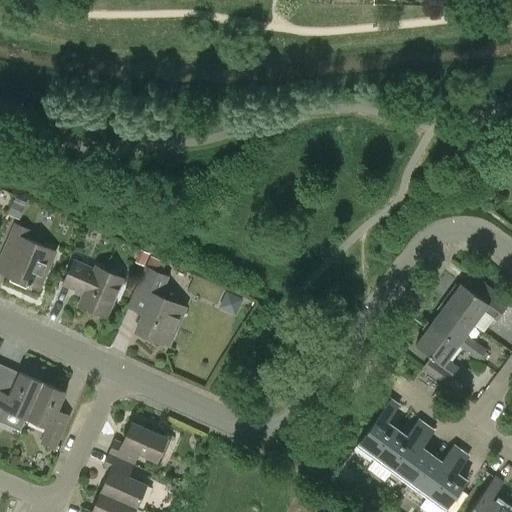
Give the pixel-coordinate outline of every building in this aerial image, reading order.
[(54,252),(45,248),(23,239),(27,230),(15,224),(1,257),(13,262),(7,274),(38,288),(48,266),(54,252)] [(151,255),(145,269),(128,307),(143,314),(136,330),(168,345),(184,309),(156,296),(165,277),(160,275),(166,262),(151,255)] [(93,270),(73,261),(63,284),(83,292),(78,303),(106,315),(122,278),(95,266),(93,270)] [(461,283),(446,304),(473,324),(473,323),(483,331),(494,316),(497,318),(509,302),(484,284),(483,285),(476,295),(461,283)] [(473,324),(446,304),(431,325),(458,344),(457,345),(479,360),(486,349),(465,334),(473,324)] [(431,357),(423,367),(448,385),(456,391),(461,385),(468,375),(460,369),(459,370),(446,360),(457,345),(458,344),(431,325),(416,346),(431,357)] [(0,391),(0,418),(5,407),(26,417),(42,382),(19,372),(8,396),(0,391)] [(42,382),(26,417),(48,426),(41,441),(54,447),(65,421),(54,415),(64,392),(42,382)] [(374,458),(396,429),(387,422),(398,406),(390,400),(357,445),(374,458)] [(396,429),(374,458),(392,471),(425,426),(418,420),(406,436),(396,429)] [(115,440),(109,453),(132,464),(138,451),(156,459),(166,437),(132,422),(122,444),(115,440)] [(433,431),(425,426),(392,471),(410,484),(432,455),(422,447),(433,431)] [(432,455),(410,484),(428,497),(461,451),(453,446),(441,462),(432,455)] [(461,451),(428,497),(446,510),(467,480),(457,473),(468,457),(461,451)] [(110,469),(101,491),(135,506),(145,484),(127,476),(132,464),(109,453),(103,466),(110,469)] [(495,511),(501,505),(491,499),(504,482),(495,476),(468,511),(495,511)] [(132,511),(135,506),(101,491),(91,511),(89,511),(84,509),(82,511),(132,511)]
